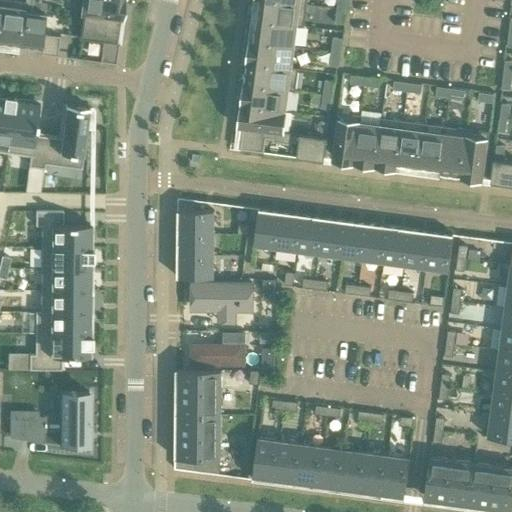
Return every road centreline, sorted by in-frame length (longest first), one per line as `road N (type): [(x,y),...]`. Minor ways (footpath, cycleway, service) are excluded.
road 1 (residential): [(132,177),(511,224)]
road 2 (residential): [(136,497),(132,177)]
road 3 (residential): [(150,82),(0,61)]
road 4 (unclassified): [(136,497),(0,479)]
